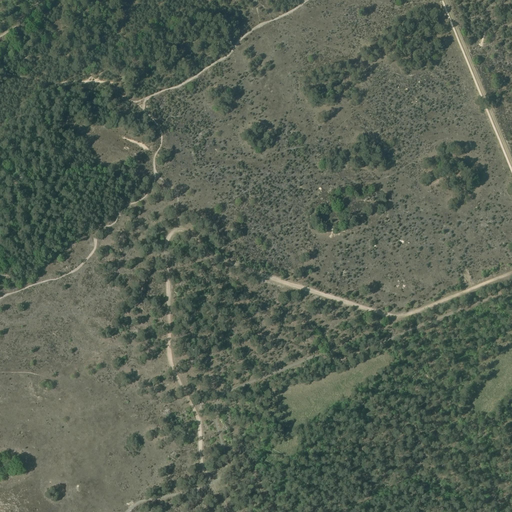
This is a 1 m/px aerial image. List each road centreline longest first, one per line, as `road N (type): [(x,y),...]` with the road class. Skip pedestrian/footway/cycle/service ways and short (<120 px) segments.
road 1 (track): [(511,271),(397,317),(254,272),(173,231),(165,243),(172,366),(194,409),(211,483)]
road 2 (track): [(445,0),(511,164)]
